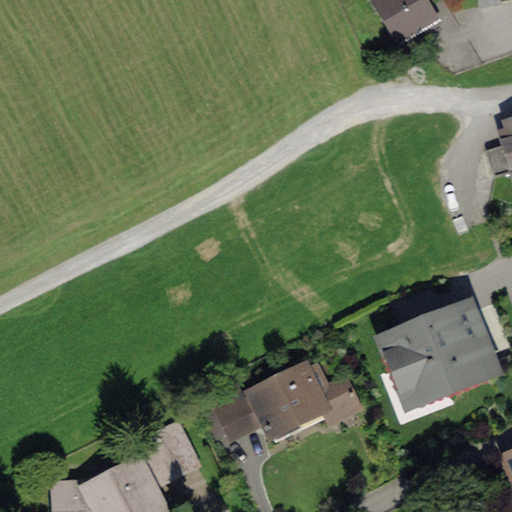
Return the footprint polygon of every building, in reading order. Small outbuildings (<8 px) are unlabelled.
[(422,7),(433,0),(381,0),(377,3),(401,41),(432,23),(422,7)] [(511,130),(499,135),(511,184),(511,130)] [(488,371),(466,315),(389,346),(411,402),(488,371)] [(264,417),(276,442),(302,429),(297,420),(320,408),(328,424),(360,408),(346,380),(315,395),(304,374),(244,404),(239,394),(215,405),(229,435),(264,417)] [(193,466),(175,430),(147,444),(165,480),(193,466)] [(160,511),(138,468),(89,493),(86,486),(79,489),(59,490),(59,492),(54,494),(55,510),(60,511),(160,511)]
